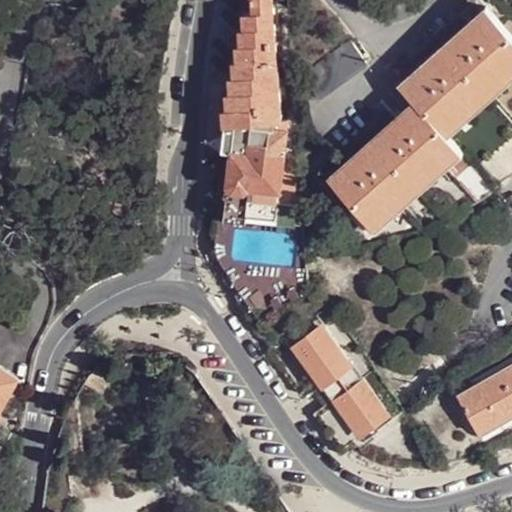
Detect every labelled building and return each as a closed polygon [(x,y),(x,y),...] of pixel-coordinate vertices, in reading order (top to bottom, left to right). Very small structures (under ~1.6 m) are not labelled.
[(210,131),(209,145),(222,147),(222,149),(231,150),(227,183),(231,188),(245,190),(249,187),(252,186),(279,190),(280,187),(292,188),(294,168),(283,166),(289,118),(283,117),(273,0),(251,0),(252,12),(247,12),(248,28),(244,29),(244,43),(241,44),(241,59),(238,60),(238,75),(234,76),(234,91),(230,92),(231,107),(228,107),(229,124),(226,125),(225,133),(210,131)] [(444,45),(449,50),(493,11),(488,6),(444,45)] [(487,93),(511,71),(511,32),(493,11),(449,50),(423,71),(419,67),(401,82),(416,99),(422,104),(378,143),(352,164),(349,160),(330,175),(358,207),(373,224),(416,186),(459,146),(452,136),(446,130),(487,93)] [(345,79),(369,63),(352,40),(328,56),(305,72),(321,95),(334,87),(345,79)] [(444,45),(419,67),(423,71),(449,50),(444,45)] [(511,82),(511,71),(487,93),(493,100),(511,82)] [(493,100),(487,93),(446,130),(452,136),(493,100)] [(374,138),(378,143),(422,104),(416,99),(374,138)] [(374,138),(349,160),(352,164),(378,143),(374,138)] [(511,138),(489,158),(478,167),(497,190),(511,178),(511,138)] [(465,152),(459,146),(416,186),(420,191),(465,152)] [(276,216),(279,190),(252,186),(250,197),(248,213),(276,216)] [(420,191),(416,186),(373,224),(358,207),(353,211),(372,233),(378,228),(420,191)] [(247,220),(248,213),(250,197),(239,195),(238,201),(228,199),(225,218),(247,220)] [(323,322),(292,345),(363,437),(394,414),(323,322)] [(511,355),(473,378),(475,384),(511,362),(511,355)] [(0,411),(21,372),(0,359),(0,371),(2,373),(0,376),(0,411)] [(511,362),(475,384),(460,393),(481,431),(511,413),(511,362)] [(511,420),(511,413),(481,431),(484,436),(511,420)] [(73,478),(75,498),(88,496),(86,477),(73,478)]
